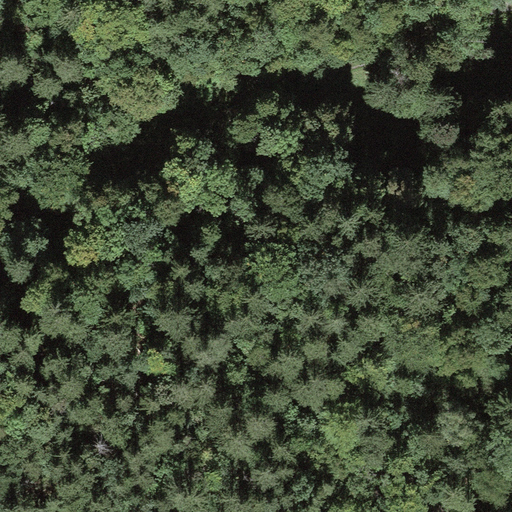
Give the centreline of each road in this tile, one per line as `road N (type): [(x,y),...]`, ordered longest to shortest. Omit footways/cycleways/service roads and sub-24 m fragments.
road 1 (track): [(511,7),(441,24),(351,68),(260,82),(215,131),(136,175),(0,219)]
road 2 (track): [(0,107),(36,77),(31,50),(3,0)]
